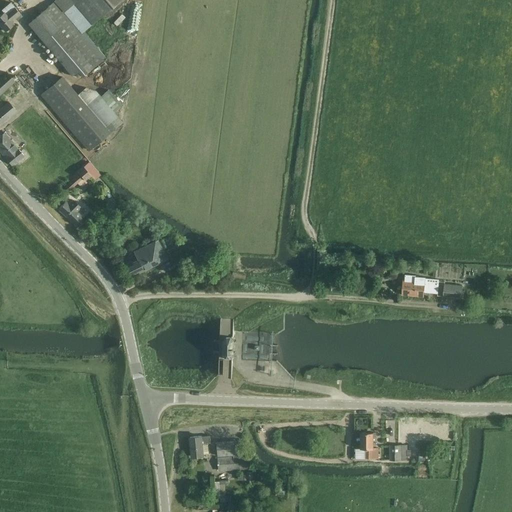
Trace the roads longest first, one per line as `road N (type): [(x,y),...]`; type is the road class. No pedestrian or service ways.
road 1 (tertiary): [(511,409),(144,395)]
road 2 (unclassified): [(119,302),(262,295),(457,307)]
road 3 (tertiary): [(0,164),(119,302)]
